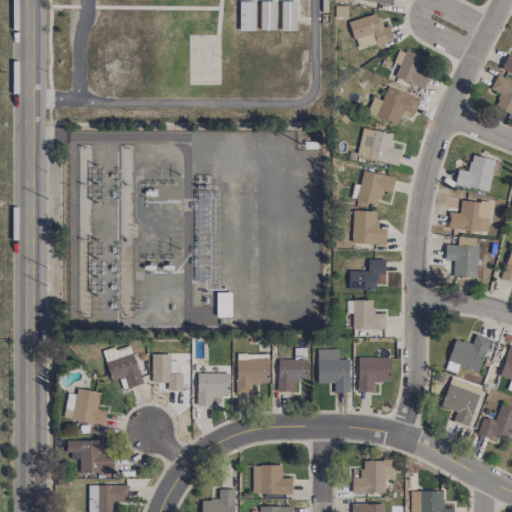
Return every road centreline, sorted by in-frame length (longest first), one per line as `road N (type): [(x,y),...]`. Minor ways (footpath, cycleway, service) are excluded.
road 1 (residential): [(33,511),(32,0)]
road 2 (residential): [(502,0),(448,113),(424,201),(418,387),(402,434)]
road 3 (residential): [(511,487),(402,434),(239,429),(186,465),(161,511)]
